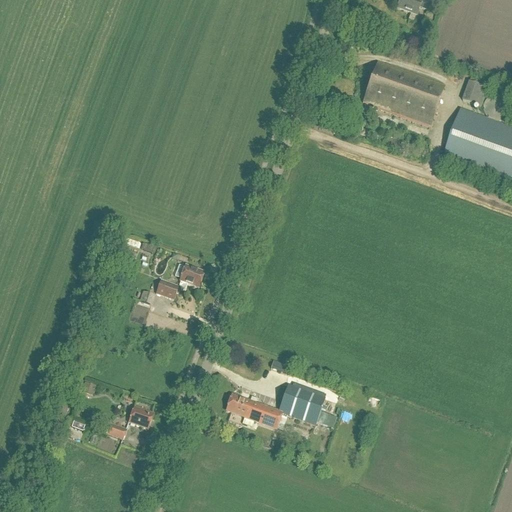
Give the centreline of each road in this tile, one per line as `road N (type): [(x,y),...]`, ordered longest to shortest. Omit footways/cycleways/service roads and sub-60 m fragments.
road 1 (tertiary): [(154,511),(331,0)]
road 2 (track): [(511,204),(293,125)]
